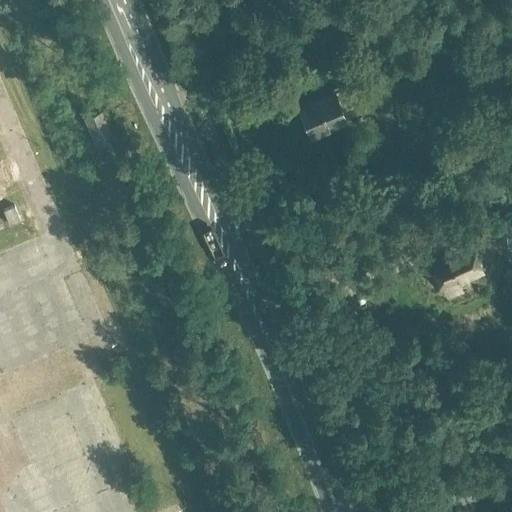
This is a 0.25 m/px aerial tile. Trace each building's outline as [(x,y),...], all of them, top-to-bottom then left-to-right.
[(349,121),(343,108),(357,103),(349,85),(335,91),(334,89),(296,106),(311,137),(349,121)] [(88,117),(99,144),(113,138),(102,111),(88,117)] [(453,150),(384,158),(386,180),(456,172),(453,150)] [(3,210),(10,225),(21,221),(15,206),(3,210)] [(472,245),(431,263),(442,288),(443,288),(446,295),(463,288),(460,281),(483,271),(472,245)] [(511,511),(511,503),(503,506),(505,511),(511,511)]
